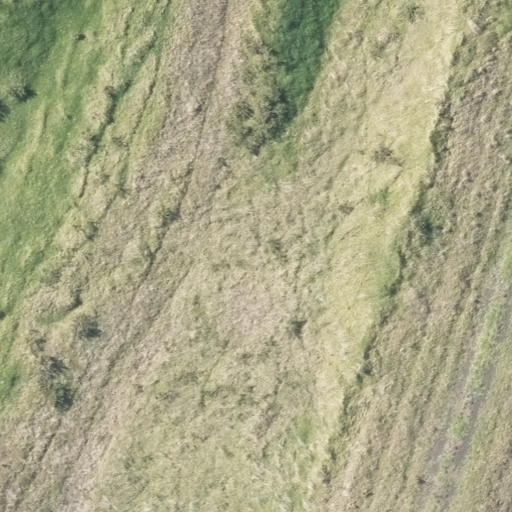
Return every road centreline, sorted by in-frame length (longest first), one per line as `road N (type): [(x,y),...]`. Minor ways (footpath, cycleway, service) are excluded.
road 1 (track): [(262,0),(170,276),(31,511)]
road 2 (track): [(511,295),(417,511)]
